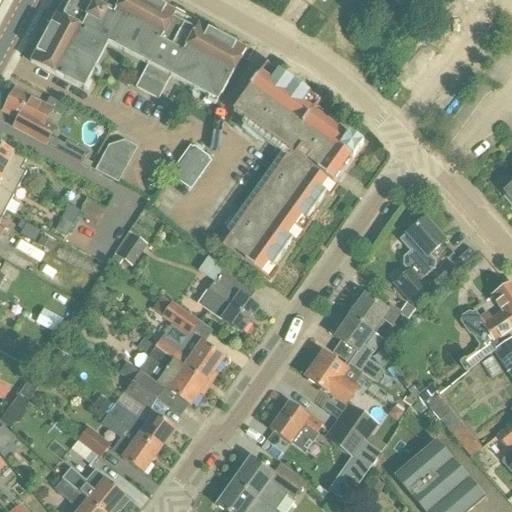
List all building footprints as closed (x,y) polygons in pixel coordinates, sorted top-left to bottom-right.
[(245,52),(176,16),(146,0),(69,0),(59,20),(55,17),(29,65),(75,89),(100,43),(146,68),(134,90),(157,102),(169,80),(216,105),(245,52)] [(385,0),(414,21),(428,0),(385,0)] [(346,137),(312,113),(318,103),(265,66),(231,114),(288,154),(221,248),(268,282),(276,272),(272,268),(291,241),(295,244),(309,225),(305,222),(325,194),(329,197),(336,188),(332,185),(350,159),(351,160),(361,146),(347,136),(346,137)] [(35,105),(15,93),(3,114),(16,121),(11,130),(46,148),(46,147),(80,165),(88,153),(66,141),(64,145),(52,138),(57,128),(52,126),(53,124),(37,115),(41,108),(52,114),(57,104),(41,95),(35,105)] [(0,146),(0,180),(17,190),(26,173),(21,171),(26,161),(0,146)] [(107,150),(94,173),(116,185),(136,150),(128,146),(126,150),(120,146),(114,148),(111,153),(107,150)] [(191,192),(212,162),(190,147),(169,176),(191,192)] [(0,180),(0,212),(4,215),(17,190),(0,180)] [(62,219),(73,225),(79,212),(69,206),(62,219)] [(86,218),(80,226),(94,236),(100,227),(86,218)] [(413,309),(431,292),(422,281),(435,269),(436,262),(430,256),(442,246),(422,223),(405,238),(407,240),(402,243),(410,252),(403,259),(402,267),(407,272),(392,286),(413,309)] [(24,226),(18,237),(32,245),(39,234),(24,226)] [(128,274),(147,246),(131,235),(116,257),(120,260),(116,265),(128,274)] [(21,253),(18,263),(44,272),(48,262),(21,253)] [(205,295),(198,306),(221,322),(240,335),(258,310),(248,303),(255,293),(223,270),(212,262),(208,259),(199,272),(214,282),(205,295)] [(499,340),(511,331),(511,287),(509,284),(490,297),(501,314),(492,320),(487,312),(479,318),(475,312),(472,314),(468,313),(460,318),(460,323),(468,336),(471,337),(478,346),(478,350),(475,352),(474,354),(467,359),(464,359),(459,362),(459,364),(464,372),(467,373),(485,359),(493,354),(493,353),(503,345),(499,340)] [(348,319),(370,335),(381,321),(391,329),(400,316),(408,322),(415,311),(406,305),(398,315),(389,309),(385,314),(364,298),(348,319)] [(223,360),(203,347),(213,332),(171,303),(160,319),(199,345),(190,359),(161,339),(155,349),(206,384),(223,360)] [(340,330),(333,340),(352,354),(346,363),(361,374),(377,384),(378,384),(385,373),(368,362),(374,354),(363,346),(370,335),(348,319),(345,317),(337,327),(340,330)] [(499,363),(511,354),(511,338),(503,345),(493,353),(493,354),(499,363)] [(149,359),(140,372),(164,390),(167,392),(190,408),(206,384),(155,349),(148,358),(149,359)] [(511,354),(499,363),(507,374),(511,370),(511,354)] [(312,369),(305,380),(328,396),(329,395),(342,404),(350,394),(352,394),(359,384),(356,381),(361,374),(346,363),(340,370),(321,357),(319,359),(317,357),(310,366),(312,369)] [(491,381),(502,374),(492,358),(481,365),(491,381)] [(491,393),(473,369),(445,390),(463,414),(491,393)] [(131,385),(157,403),(164,390),(140,372),(131,385)] [(150,414),(157,403),(131,385),(123,395),(150,414)] [(426,405),(426,406),(439,396),(439,395),(440,395),(432,385),(419,395),(427,405),(426,405)] [(410,407),(418,396),(413,389),(408,393),(411,397),(407,400),(405,399),(403,403),(402,402),(392,419),(400,424),(410,407)] [(439,396),(426,406),(470,459),(483,448),(439,396)] [(94,407),(108,417),(115,408),(100,398),(94,407)] [(308,421),(302,417),(288,407),(269,432),(289,447),(290,445),(302,453),(313,438),(312,437),(320,427),(309,419),(308,421)] [(350,407),(338,424),(364,443),(376,425),(350,407)] [(137,438),(158,453),(174,430),(153,416),(146,426),(131,416),(129,419),(116,409),(109,418),(137,438)] [(158,453),(137,438),(109,418),(103,427),(116,436),(116,437),(120,440),(111,452),(122,460),(122,461),(143,475),(158,453)] [(507,451),(511,446),(511,423),(496,437),(507,451)] [(338,424),(326,441),(353,459),(364,443),(338,424)] [(89,428),(77,443),(90,452),(99,460),(111,446),(89,428)] [(422,511),(470,511),(485,500),(435,441),(393,477),(422,511)] [(353,459),(341,475),(357,486),(379,454),(364,443),(353,459)] [(511,453),(501,464),(508,470),(507,471),(511,476),(511,453)] [(273,511),(275,511),(286,497),(293,502),(305,485),(280,465),(275,473),(276,473),(273,477),(250,460),(234,484),(273,511)] [(71,472),(63,481),(99,511),(111,511),(114,509),(117,511),(118,511),(127,502),(123,498),(124,497),(104,481),(101,477),(95,473),(94,474),(85,485),(73,474),(71,472)] [(373,506),(384,487),(371,479),(360,498),(373,506)] [(62,481),(53,491),(78,511),(99,511),(63,481),(62,481)] [(273,511),(234,484),(216,508),(221,511),(273,511)]
